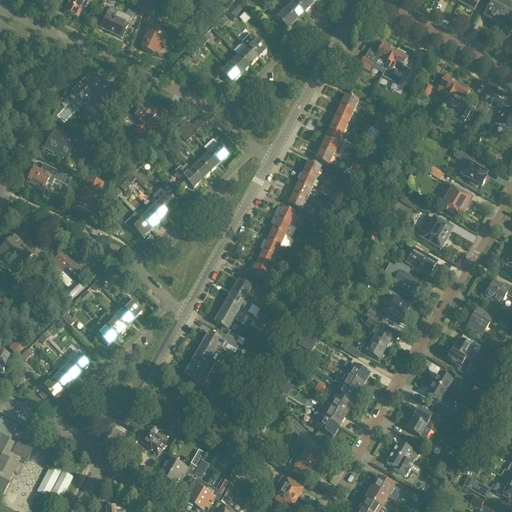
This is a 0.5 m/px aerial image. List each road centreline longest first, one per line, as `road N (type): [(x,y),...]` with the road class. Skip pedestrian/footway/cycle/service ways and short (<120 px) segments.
road 1 (residential): [(322,511),(511,192)]
road 2 (tertiary): [(270,159),(347,18),(372,3)]
road 3 (residential): [(169,303),(48,429)]
road 4 (tertiary): [(186,312),(270,159)]
road 5 (tertiary): [(105,458),(186,312)]
road 6 (residential): [(254,150),(137,268)]
road 7 (residential): [(337,0),(220,115)]
road 8 (residential): [(220,115),(74,44)]
road 9 (residential): [(0,187),(74,44)]
road 10 (tertiary): [(511,77),(372,3)]
road 11 (residential): [(137,268),(108,246),(0,201)]
